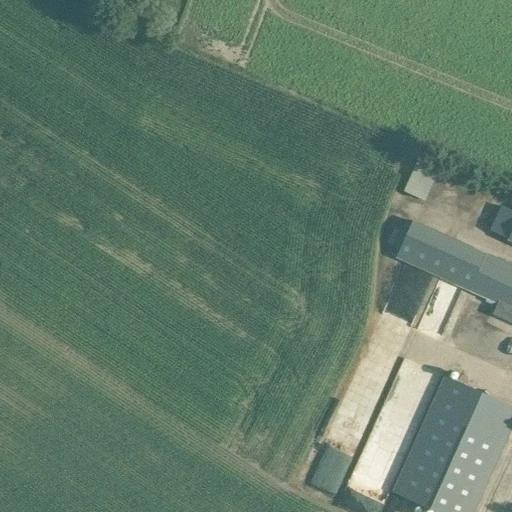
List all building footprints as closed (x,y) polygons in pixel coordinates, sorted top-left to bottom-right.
[(404,191),(425,200),(442,163),(421,153),(404,191)] [(490,229),(511,239),(511,210),(501,205),(490,229)] [(400,250),(397,257),(406,260),(500,303),(511,275),(511,266),(413,222),(413,223),(400,250)] [(511,275),(500,303),(495,314),(511,321),(511,275)] [(394,491),(441,511),(472,511),(511,423),(511,406),(500,401),(446,377),(394,491)]
